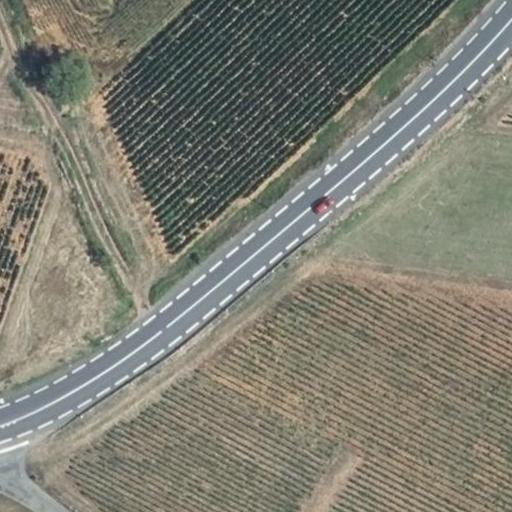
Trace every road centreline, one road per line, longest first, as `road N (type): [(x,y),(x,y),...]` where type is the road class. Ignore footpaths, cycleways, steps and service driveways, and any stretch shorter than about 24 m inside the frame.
road 1 (primary): [(511,13),(427,102),(165,336),(40,413),(0,425)]
road 2 (track): [(165,336),(0,13)]
